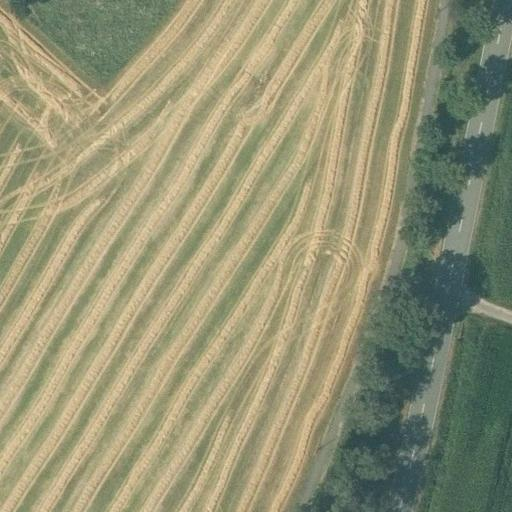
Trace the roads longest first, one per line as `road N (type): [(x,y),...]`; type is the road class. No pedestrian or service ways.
road 1 (secondary): [(506,0),(446,294)]
road 2 (secondary): [(446,294),(397,511)]
